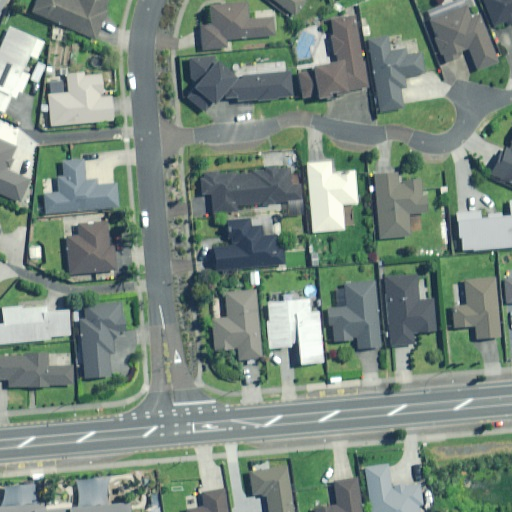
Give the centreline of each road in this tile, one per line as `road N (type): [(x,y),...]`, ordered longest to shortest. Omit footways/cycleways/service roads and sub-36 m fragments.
road 1 (residential): [(150,139),(298,120),(441,142),(460,129),(471,106)]
road 2 (secondary): [(175,425),(511,398)]
road 3 (residential): [(175,425),(150,139)]
road 4 (secondary): [(0,444),(175,425)]
road 5 (residential): [(150,139),(144,48),(153,0)]
